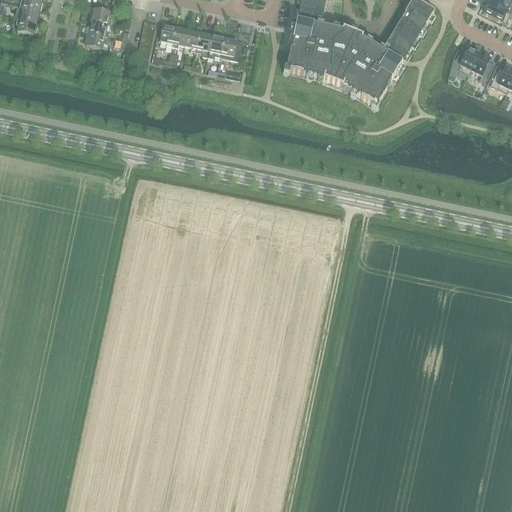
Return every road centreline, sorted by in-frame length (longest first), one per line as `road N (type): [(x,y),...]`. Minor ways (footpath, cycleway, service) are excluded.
road 1 (primary): [(511,233),(0,125)]
road 2 (track): [(287,511),(353,200)]
road 3 (residential): [(173,0),(270,21),(274,0)]
